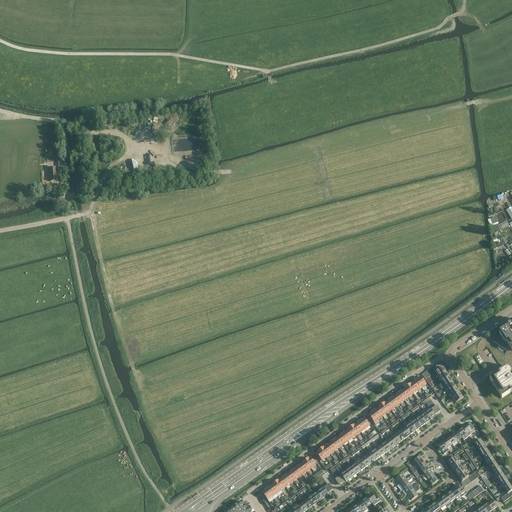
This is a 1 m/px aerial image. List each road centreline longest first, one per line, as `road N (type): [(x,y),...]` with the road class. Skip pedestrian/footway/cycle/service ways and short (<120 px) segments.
road 1 (track): [(92,204),(212,191),(228,169),(474,102)]
road 2 (track): [(161,496),(179,481),(146,411),(88,211)]
road 3 (track): [(0,42),(220,62),(266,70),(272,83)]
road 4 (secondary): [(420,350),(187,505)]
road 5 (residential): [(262,511),(250,492),(447,355)]
road 6 (secondary): [(219,498),(420,350)]
road 7 (track): [(266,70),(430,31),(462,12),(463,0)]
road 8 (track): [(110,167),(130,149),(117,134),(0,109)]
road 9 (residential): [(378,474),(406,508),(449,480),(425,440)]
road 10 (track): [(114,405),(0,443)]
